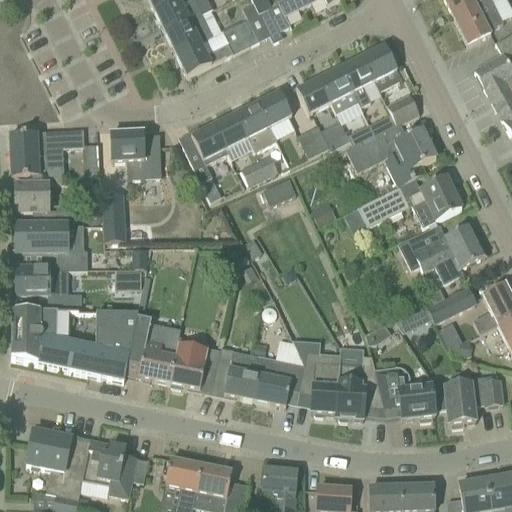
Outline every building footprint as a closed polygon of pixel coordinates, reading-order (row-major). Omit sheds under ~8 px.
[(140,0),(115,0),(127,23),(147,13),(140,0)] [(144,0),(153,17),(187,0),(144,0)] [(187,0),(153,17),(164,39),(202,21),(211,16),(203,0),(187,0)] [(272,12),(265,0),(248,0),(253,8),(258,19),(268,14),(272,12)] [(268,14),(276,30),(279,37),(289,32),(284,20),(322,3),(327,13),(351,1),(350,0),(295,0),(288,4),(278,9),(272,12),(268,14)] [(440,0),(451,21),(488,2),(491,0),(440,0)] [(491,0),(488,2),(451,21),(466,51),(484,42),(489,39),(488,36),(502,28),(500,26),(511,20),(511,16),(503,0),(491,0)] [(247,25),(259,48),(269,42),(266,35),(258,19),(253,8),(241,14),(247,25)] [(266,35),(276,30),(268,14),(258,19),(266,35)] [(164,39),(176,61),(213,43),(212,42),(202,21),(164,39)] [(259,48),(247,25),(241,28),(225,35),(212,42),(213,43),(176,61),(187,84),(191,82),(259,48)] [(511,39),(494,49),(501,62),(491,67),(473,76),(499,127),(511,119),(511,39)] [(383,53),(361,63),(373,88),(377,96),(399,85),(383,53)] [(361,63),(339,74),(357,109),(359,113),(369,108),(361,94),(373,88),(361,63)] [(339,74),(318,85),(330,109),(335,120),(357,109),(339,74)] [(330,109),(318,85),(295,96),(307,120),(330,109)] [(278,99),(257,110),(269,134),(290,124),(278,99)] [(413,111),(407,100),(385,111),(389,119),(391,121),(413,111)] [(357,109),(335,120),(339,128),(361,118),(359,113),(357,109)] [(274,144),(269,134),(257,110),(235,121),(247,145),(251,154),(253,158),(276,147),(274,144)] [(368,130),(368,132),(373,142),(375,145),(384,141),(382,137),(395,131),(396,132),(418,121),(413,111),(391,121),(389,119),(368,130)] [(511,119),(499,127),(511,152),(511,119)] [(247,145),(235,121),(213,131),(225,156),(247,145)] [(295,133),(290,124),(269,134),(274,144),(295,133)] [(338,127),(319,136),(324,148),(344,139),(338,127)] [(225,156),(213,131),(189,143),(190,146),(179,151),(198,190),(209,185),(203,172),(227,160),(225,156)] [(373,142),(368,132),(346,143),(348,148),(350,152),(373,142)] [(317,133),(306,138),(318,161),(328,155),(329,158),(348,148),(346,143),(344,139),(324,148),(319,136),(317,133)] [(350,152),(343,155),(355,180),(383,167),(396,193),(413,184),(423,179),(419,171),(434,163),(420,135),(389,150),(384,141),(375,145),(373,142),(350,152)] [(25,184),(25,191),(63,189),(62,155),(83,154),(82,137),(9,141),(11,184),(25,184)] [(307,166),(318,161),(306,138),(296,143),(307,166)] [(142,143),(142,139),(109,141),(110,168),(125,167),(127,186),(143,185),(160,184),(158,142),(142,143)] [(227,160),(229,165),(251,154),(247,145),(225,156),(227,160)] [(266,184),(277,179),(269,161),(257,167),(266,184)] [(248,193),(266,184),(257,167),(239,175),(248,193)] [(98,173),(83,174),(83,189),(99,188),(98,179),(98,173)] [(396,193),(356,212),(359,219),(366,233),(411,211),(421,233),(434,227),(435,226),(441,223),(459,214),(444,183),(418,195),(413,184),(396,193)] [(287,185),(262,197),(269,212),(294,201),(287,185)] [(32,231),(67,231),(72,231),(72,217),(47,216),(47,192),(15,192),(15,218),(32,218),(32,231)] [(103,247),(124,246),(121,199),(101,201),(103,247)] [(329,209),(311,218),(318,231),(336,222),(329,209)] [(366,233),(356,212),(343,218),(353,239),(366,233)] [(90,219),(88,223),(89,228),(94,230),(98,229),(100,224),(99,220),(94,217),(90,219)] [(468,231),(450,240),(443,243),(436,229),(396,249),(409,275),(418,271),(420,277),(432,271),(441,289),(459,280),(457,275),(483,262),(468,231)] [(67,257),(67,231),(32,231),(16,231),(16,259),(46,259),(46,276),(65,276),(87,276),(87,257),(67,257)] [(252,246),(242,251),(251,265),(260,259),(252,246)] [(145,256),(132,256),(132,275),(145,275),(145,256)] [(227,257),(225,269),(235,271),(237,259),(227,257)] [(258,282),(252,270),(241,276),(248,288),(258,282)] [(32,316),(69,317),(81,317),(81,299),(66,299),(65,276),(46,276),(16,275),(16,301),(32,302),(32,316)] [(487,336),(496,331),(511,323),(511,305),(504,290),(481,302),(489,318),(472,327),(479,341),(487,336)] [(475,310),(467,295),(426,314),(431,325),(433,330),(434,329),(475,310)] [(262,316),(261,319),(262,323),(264,326),(268,327),(272,326),(275,323),(276,320),(275,316),(272,313),(269,312),(265,313),(262,316)] [(431,325),(426,314),(397,329),(403,339),(431,325)] [(122,388),(124,380),(133,339),(134,336),(138,319),(138,318),(95,317),(94,352),(68,346),(69,317),(32,316),(12,316),(11,364),(122,388)] [(133,339),(124,380),(138,383),(168,390),(177,347),(178,344),(180,335),(150,328),(151,323),(138,320),(134,336),(133,339)] [(511,361),(511,323),(496,331),(511,361)] [(452,329),(440,335),(450,354),(462,347),(452,329)] [(385,331),(372,336),(377,349),(390,340),(385,331)] [(372,336),(366,339),(368,350),(377,349),(372,336)] [(177,347),(168,390),(170,390),(170,393),(180,395),(181,392),(199,396),(199,395),(212,398),(217,369),(219,357),(206,354),(205,356),(200,355),(201,349),(178,344),(177,347)] [(264,364),(255,407),(286,414),(289,396),(299,398),(304,372),(292,349),(278,346),(274,366),(264,364)] [(468,359),(471,351),(468,346),(458,351),(463,362),(468,359)] [(251,361),(264,364),(266,351),(254,349),(251,361)] [(319,352),(292,349),(304,372),(306,363),(339,370),(340,360),(319,359),(319,352)] [(336,421),(335,425),(338,425),(340,429),(347,429),(349,426),(363,427),(364,414),(383,416),(375,379),(374,376),(372,365),(361,364),(361,356),(340,354),(340,360),(339,370),(336,421)] [(224,401),(255,407),(264,364),(251,361),(231,357),(229,371),(217,369),(212,398),(224,400),(224,401)] [(304,372),(299,398),(299,402),(312,405),(311,419),(314,420),(315,423),(323,424),(325,420),(336,421),(339,370),(306,363),(304,372)] [(374,376),(375,379),(383,416),(385,426),(400,425),(401,428),(419,426),(420,430),(431,429),(431,425),(434,424),(434,418),(431,395),(430,385),(410,388),(409,386),(408,383),(407,379),(404,376),(400,373),(395,373),(374,376)] [(453,393),(431,395),(434,418),(446,417),(447,433),(451,433),(451,436),(462,434),(462,430),(475,429),(473,413),(484,412),(484,414),(502,412),(499,388),(497,388),(496,384),(495,383),(470,386),(469,378),(451,380),(453,393)] [(89,450),(32,438),(25,472),(49,477),(44,500),(55,502),(52,511),(75,511),(77,505),(81,487),(89,450)] [(129,504),(132,487),(138,465),(123,461),(125,454),(89,447),(89,450),(81,487),(109,493),(108,499),(129,504)] [(138,465),(132,487),(143,489),(147,467),(138,465)] [(192,511),(196,497),(201,471),(170,465),(165,491),(179,494),(175,511),(192,511)] [(232,477),(201,471),(196,497),(192,511),(248,511),(248,491),(230,487),(232,477)] [(293,511),(298,475),(264,472),(261,500),(275,502),(274,511),(293,511)] [(511,511),(511,487),(511,483),(484,487),(488,511),(511,511)] [(488,511),(484,487),(458,492),(460,511),(488,511)] [(401,494),(401,511),(433,511),(433,493),(401,494)] [(314,511),(348,511),(349,497),(316,494),(314,511)] [(401,511),(401,494),(369,495),(369,511),(401,511)]
